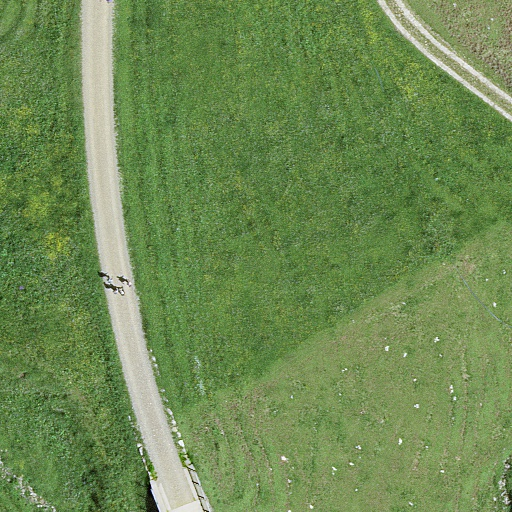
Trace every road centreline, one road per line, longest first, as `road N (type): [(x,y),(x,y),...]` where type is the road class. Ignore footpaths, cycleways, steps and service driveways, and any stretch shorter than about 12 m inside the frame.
road 1 (track): [(101,0),(102,181),(189,511)]
road 2 (track): [(394,0),(511,120)]
